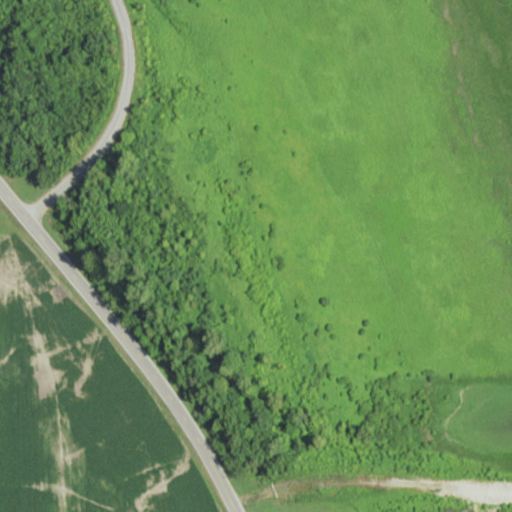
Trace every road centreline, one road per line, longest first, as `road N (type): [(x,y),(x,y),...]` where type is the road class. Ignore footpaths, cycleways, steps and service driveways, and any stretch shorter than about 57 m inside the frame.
road 1 (secondary): [(238,511),(173,399),(0,185)]
road 2 (track): [(236,507),(320,481),(511,486)]
road 3 (track): [(27,217),(99,153),(117,125),(132,68),(119,0)]
